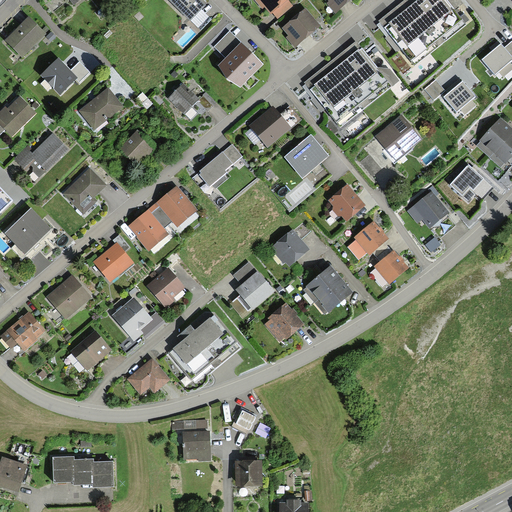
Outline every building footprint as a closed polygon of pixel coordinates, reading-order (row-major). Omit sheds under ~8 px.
[(206,6),(200,0),(168,0),(201,31),(212,20),(202,10),(206,6)] [(289,0),(255,0),(268,16),(289,0)] [(328,0),(329,1),(327,3),(335,12),(349,0),(328,0)] [(462,26),(440,0),(421,0),(382,31),(409,67),(462,26)] [(289,35),(287,37),(296,48),(321,26),(306,8),(283,28),(289,35)] [(6,40),(23,57),(46,34),(29,17),(6,40)] [(56,36),(51,32),(47,37),(51,41),(56,36)] [(215,47),(226,58),(241,42),(229,32),(215,47)] [(377,67),(356,41),(304,83),(339,128),(398,81),(389,68),(377,67)] [(263,64),(241,42),(226,58),(218,65),(241,87),(263,64)] [(511,56),(505,48),(501,44),(482,60),(495,75),(499,71),(504,76),(511,69),(511,64),(510,61),(511,59),(511,56)] [(64,63),(59,58),(40,75),(60,96),(76,80),(78,78),(71,70),(64,63)] [(80,61),(71,70),(78,78),(76,80),(79,82),(90,72),(80,61)] [(436,80),(425,89),(434,100),(446,91),(436,80)] [(475,96),(462,81),(445,97),(457,111),(460,108),(465,114),(476,104),(472,99),(475,96)] [(183,83),(168,99),(191,120),(198,112),(192,106),(198,101),(199,99),(183,83)] [(107,88),(79,111),(94,130),(122,106),(107,88)] [(206,93),(198,101),(208,112),(217,104),(206,93)] [(31,114),(18,101),(0,118),(0,135),(4,132),(9,137),(31,114)] [(273,106),(250,125),(268,147),(301,119),(290,107),(280,115),(273,106)] [(420,138),(402,116),(377,136),(388,149),(386,151),(395,161),(411,148),(409,147),(420,138)] [(476,145),(501,168),(511,156),(511,128),(501,118),(476,145)] [(137,129),(119,152),(139,167),(157,145),(137,129)] [(68,150),(53,134),(33,153),(29,149),(17,160),(25,168),(28,165),(39,177),(68,150)] [(329,156),(311,134),(284,157),(301,178),(329,156)] [(232,145),(198,173),(210,187),(227,172),(225,170),(242,156),(232,145)] [(381,168),(369,154),(359,162),(372,176),(381,168)] [(484,180),(469,165),(451,184),(462,195),(469,187),(474,191),(484,180)] [(90,167),(63,193),(84,214),(98,201),(95,198),(108,185),(90,167)] [(366,205),(348,184),(329,200),(334,206),(333,210),(338,216),(342,216),(346,221),(366,205)] [(196,210),(177,187),(153,206),(169,225),(173,222),(176,226),(196,210)] [(0,211),(11,201),(0,189),(0,211)] [(449,213),(432,191),(407,211),(418,224),(422,221),(429,230),(433,227),(441,237),(457,225),(448,214),(449,213)] [(153,206),(128,227),(149,251),(170,234),(165,228),(169,225),(153,206)] [(51,230),(31,209),(5,233),(25,255),(51,230)] [(388,239),(375,222),(354,238),(357,240),(348,247),(358,260),(367,253),(369,255),(372,252),(385,242),(388,239)] [(291,229),(271,247),(284,262),(285,261),(289,266),(309,249),(291,229)] [(130,247),(120,235),(113,240),(116,244),(94,261),(110,282),(134,263),(125,251),(130,247)] [(435,238),(426,245),(431,251),(441,245),(435,238)] [(372,252),(380,262),(392,252),(385,242),(372,252)] [(389,283),(409,267),(395,250),(392,252),(380,262),(375,266),(389,283)] [(253,309),(274,290),(250,262),(233,277),(240,286),(236,290),(253,309)] [(331,265),(306,286),(307,287),(304,290),(324,314),(327,312),(328,313),(353,292),(331,265)] [(186,288),(169,268),(146,286),(166,309),(177,300),(174,298),(186,288)] [(91,297),(73,275),(47,297),(65,319),(91,297)] [(151,318),(134,297),(113,315),(134,340),(143,333),(147,337),(165,322),(157,313),(151,318)] [(269,318),(270,319),(264,324),(279,342),(284,338),(286,340),(305,324),(287,303),(269,318)] [(42,332),(28,315),(0,339),(9,349),(15,344),(20,350),(42,332)] [(241,347),(213,315),(169,351),(196,384),(241,347)] [(112,349),(96,330),(71,352),(87,371),(112,349)] [(153,359),(128,379),(140,393),(149,386),(153,392),(169,379),(153,359)] [(211,462),(210,431),(183,432),(184,461),(199,460),(199,462),(211,462)] [(74,455),(53,456),(54,482),(73,481),(73,485),(94,484),(94,488),(114,487),(113,460),(94,461),(94,458),(74,459),(74,455)] [(25,464),(2,458),(0,465),(0,488),(16,493),(25,464)] [(262,461),(236,462),(236,487),(263,487),(262,461)] [(287,503),(279,503),(279,511),(308,511),(309,504),(301,504),(301,500),(287,500),(287,503)]
